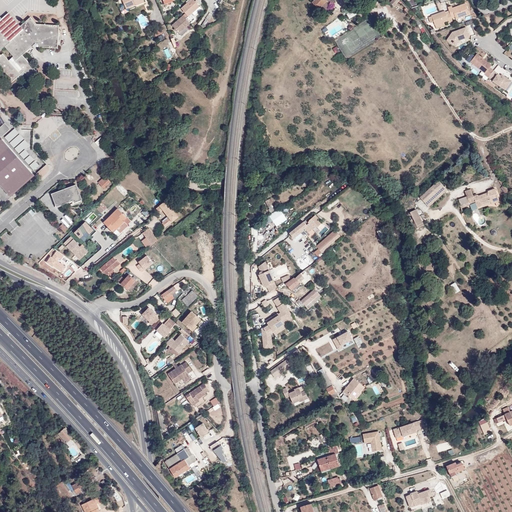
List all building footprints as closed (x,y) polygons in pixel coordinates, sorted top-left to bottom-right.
[(0,0),(0,71),(11,84),(24,71),(30,78),(37,72),(22,55),(35,44),(40,44),(39,47),(58,48),(59,25),(36,24),(30,17),(20,26),(8,13),(2,19),(0,20),(0,0)] [(186,13),(188,16),(192,13),(195,15),(202,9),(193,0),(190,0),(181,8),(186,13)] [(314,0),(312,2),(321,12),(330,4),(331,5),(335,0),(314,0)] [(452,6),(448,7),(449,11),(451,16),(454,15),(456,19),(469,14),(466,3),(453,8),(452,6)] [(406,7),(404,9),(411,17),(413,15),(406,7)] [(358,14),(355,9),(347,14),(349,19),(358,14)] [(449,23),(453,21),(451,16),(449,11),(446,13),(445,11),(432,16),(436,29),(445,26),(443,22),(448,20),(449,23)] [(191,19),(188,16),(186,13),(172,25),(179,33),(190,23),(189,21),(191,19)] [(459,41),(462,40),(462,38),(469,36),(466,28),(452,33),(447,40),(455,46),(459,41)] [(477,54),(471,62),(482,71),(485,73),(485,74),(489,77),(494,71),(490,67),(492,65),(483,59),(481,58),(482,58),(477,54)] [(511,81),(503,75),(502,77),(501,76),(494,71),(489,77),(505,90),(511,81)] [(485,82),(494,88),(495,85),(487,79),(485,82)] [(0,127),(0,161),(14,152),(1,137),(10,129),(5,123),(0,127)] [(25,149),(30,145),(16,128),(6,137),(34,170),(39,166),(35,161),(33,164),(31,162),(33,159),(25,149)] [(14,152),(0,161),(0,196),(5,202),(35,175),(14,152)] [(110,182),(105,176),(98,182),(103,188),(110,182)] [(511,196),(500,179),(499,180),(503,187),(501,188),(507,198),(511,196)] [(428,207),(447,190),(439,180),(420,198),(428,207)] [(82,202),(76,185),(53,194),(57,206),(73,199),(75,205),(82,202)] [(495,201),(499,199),(495,189),(487,191),(488,192),(478,196),(478,194),(473,196),(471,189),(465,191),(467,196),(470,205),(476,202),(477,206),(482,205),(481,202),(490,199),(491,201),(492,204),(495,202),(495,201)] [(462,207),(470,205),(467,196),(459,199),(462,207)] [(178,217),(165,201),(156,208),(159,212),(163,209),(169,217),(162,223),(165,227),(178,217)] [(476,202),(470,205),(472,211),(478,209),(477,206),(476,202)] [(104,210),(99,205),(95,208),(101,213),(104,210)] [(126,217),(118,208),(104,222),(117,236),(128,225),(123,220),(126,217)] [(421,224),(415,210),(410,212),(418,228),(423,225),(422,223),(421,224)] [(90,223),(97,216),(94,213),(87,220),(90,223)] [(308,222),(306,220),(300,225),(303,230),(305,228),(308,233),(316,226),(317,227),(321,224),(318,220),(319,219),(315,215),(309,221),(310,221),(308,222)] [(267,227),(274,223),(270,218),(264,222),(267,227)] [(94,231),(86,222),(75,233),(81,239),(84,235),(83,234),(87,232),(90,234),(94,231)] [(68,229),(62,224),(59,227),(65,233),(68,229)] [(303,230),(300,225),(290,234),(294,239),(304,231),(303,230)] [(146,238),(151,245),(158,240),(149,228),(142,233),(146,238)] [(340,237),(335,230),(316,246),(321,253),(340,237)] [(306,233),(304,231),(294,239),(290,234),(288,235),(294,243),(306,233)] [(63,243),(75,255),(77,253),(82,258),(87,252),(83,248),(80,246),(78,245),(78,244),(71,236),(63,243)] [(147,248),(151,245),(146,238),(141,241),(147,248)] [(54,256),(50,252),(41,260),(45,264),(54,256)] [(118,253),(114,257),(116,260),(117,260),(120,263),(124,260),(118,253)] [(137,265),(143,273),(155,264),(149,256),(137,265)] [(112,277),(116,273),(113,269),(116,267),(120,263),(117,260),(116,260),(114,257),(113,257),(100,268),(106,275),(109,273),(112,277)] [(270,292),(277,287),(265,262),(258,267),(261,274),(259,275),(261,279),(262,282),(264,287),(267,286),(270,292)] [(135,279),(129,274),(124,279),(121,276),(118,280),(128,289),(135,279)] [(293,280),(297,285),(305,278),(301,274),(295,279),(295,278),(293,280)] [(292,290),(297,285),(293,280),(286,284),(292,290)] [(456,282),(452,285),(456,293),(461,291),(456,282)] [(181,288),(177,283),(161,295),(167,303),(174,298),(171,295),(181,288)] [(306,306),(319,294),(315,289),(301,301),(298,304),(303,309),(305,306),(306,306)] [(198,296),(192,290),(182,300),(187,306),(198,296)] [(322,297),(319,294),(306,306),(308,309),(322,297)] [(278,307),(281,313),(279,314),(279,315),(273,319),(268,323),(269,325),(262,330),(264,348),(272,348),(271,334),(274,332),(273,331),(285,323),(283,321),(292,315),(284,303),(283,303),(279,297),(274,301),(278,307)] [(156,316),(157,315),(149,308),(141,316),(149,323),(148,325),(152,329),(160,320),(156,316)] [(201,321),(191,312),(182,323),(193,333),(198,327),(197,326),(201,321)] [(285,323),(294,318),(292,315),(283,321),(285,323)] [(163,324),(156,331),(165,339),(171,331),(170,330),(176,324),(169,319),(164,325),(163,324)] [(353,340),(349,332),(343,335),(343,336),(341,337),(340,336),(334,339),(339,350),(343,347),(342,345),(353,340)] [(171,346),(179,353),(189,342),(181,334),(175,341),(172,338),(167,344),(170,347),(171,346)] [(295,358),(302,353),(299,349),(292,354),(295,358)] [(293,366),(286,357),(269,370),(275,377),(281,372),(283,374),(293,366)] [(186,362),(168,374),(175,385),(183,379),(184,381),(190,378),(188,374),(192,371),(186,362)] [(326,388),(330,396),(336,392),(331,383),(326,373),(321,375),(320,376),(326,388)] [(365,387),(364,386),(354,378),(347,387),(346,388),(343,392),(352,399),(359,390),(361,392),(365,387)] [(204,383),(185,396),(191,405),(199,400),(206,395),(205,394),(209,391),(204,383)] [(295,391),(289,394),(287,388),(282,390),(286,399),(290,397),(293,405),(300,402),(301,402),(308,399),(305,391),(301,393),(299,388),(294,390),(295,391)] [(362,393),(361,392),(359,390),(352,399),(355,401),(362,393)] [(211,401),(214,406),(220,403),(217,397),(211,401)] [(511,411),(510,412),(497,418),(499,422),(507,419),(510,425),(511,424),(511,411)] [(422,421),(394,430),(397,439),(403,437),(417,433),(416,430),(424,428),(422,421)] [(205,424),(196,428),(201,437),(210,432),(205,424)] [(64,425),(57,431),(59,433),(58,434),(66,443),(74,437),(64,425)] [(379,432),(363,435),(364,444),(371,443),(373,452),(382,451),(379,432)] [(222,465),(229,461),(220,442),(213,445),(222,465)] [(401,451),(407,449),(405,442),(399,444),(401,451)] [(181,472),(182,473),(190,468),(188,466),(201,457),(193,444),(165,462),(174,476),(181,472)] [(335,451),(338,450),(336,445),(329,448),(331,455),(320,459),(321,461),(319,462),(321,470),(331,467),(331,468),(340,466),(335,451)] [(455,471),(456,473),(465,469),(462,462),(456,465),(455,462),(447,466),(450,473),(455,471)] [(329,487),(342,483),(340,478),(337,479),(337,477),(328,480),(329,487)] [(68,481),(65,484),(70,490),(71,490),(74,496),(81,492),(76,484),(72,486),(68,481)] [(377,496),(382,495),(378,485),(370,489),(374,500),(378,499),(377,496)] [(411,494),(406,496),(409,503),(413,501),(415,505),(421,503),(421,504),(431,500),(429,496),(432,495),(430,489),(418,494),(417,491),(410,493),(411,494)] [(442,493),(444,499),(451,495),(449,490),(442,493)] [(100,511),(94,499),(81,505),(84,511),(100,511)] [(314,511),(313,507),(316,506),(315,503),(301,507),(301,511),(314,511)]
